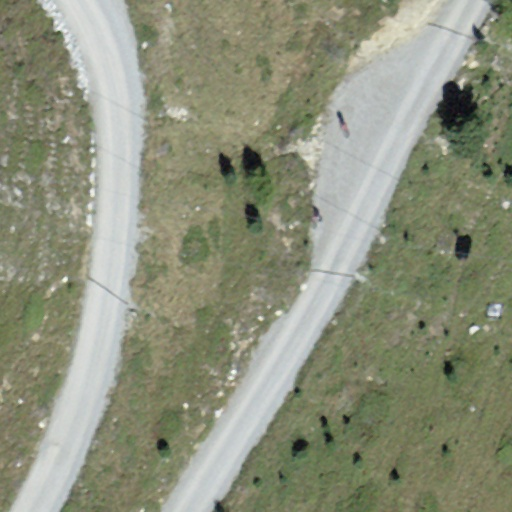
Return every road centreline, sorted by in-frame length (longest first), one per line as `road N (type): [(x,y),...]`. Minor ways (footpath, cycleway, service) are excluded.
road 1 (track): [(463,0),(392,105),(328,274),(192,511)]
road 2 (track): [(30,511),(70,435),(135,175),(93,28),(70,0)]
